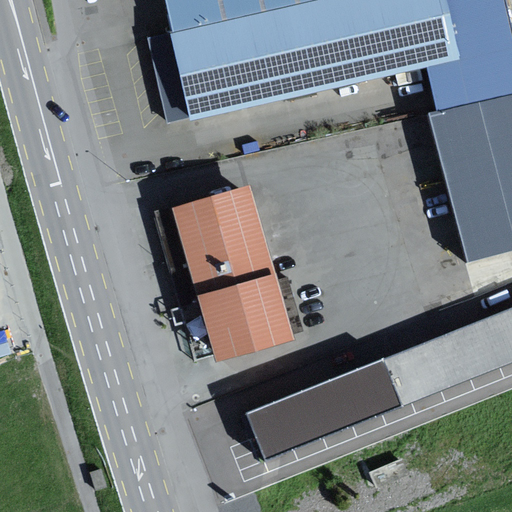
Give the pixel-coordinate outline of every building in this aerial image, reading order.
[(420,63),(442,57),(428,0),(159,0),(189,119),(420,63)] [(428,0),(442,57),(420,63),(433,115),(511,95),(511,64),(496,0),(428,0)] [(511,245),(511,95),(433,115),(426,117),(461,258),(511,245)] [(237,194),(169,213),(192,296),(260,277),(237,194)] [(210,361),(278,342),(260,277),(192,296),(210,361)] [(511,311),(243,418),(260,458),(511,358),(511,311)]
